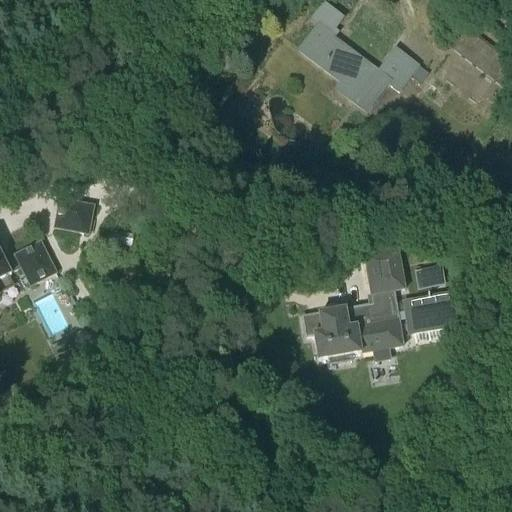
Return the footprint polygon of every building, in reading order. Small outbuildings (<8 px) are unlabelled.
[(311,23),(318,28),(300,53),(342,85),(345,80),(357,89),(349,101),(366,114),(386,86),(398,95),(411,78),(420,85),(427,76),(396,52),(378,76),(332,41),(336,35),(333,32),(341,21),(323,7),(311,23)] [(511,78),(511,67),(464,31),(450,51),(503,91),(511,78)] [(131,157),(127,181),(139,183),(143,160),(131,157)] [(93,209),(59,202),(54,231),(88,237),(93,209)] [(428,213),(426,220),(436,222),(437,215),(437,214),(428,213)] [(443,215),(442,223),(454,225),(455,218),(448,216),(443,215)] [(0,283),(10,278),(9,276),(20,271),(30,289),(56,276),(40,245),(14,258),(15,260),(4,265),(0,257),(0,283)] [(375,307),(304,320),(308,340),(317,339),(322,364),(331,362),(355,358),(376,354),(392,351),(404,349),(400,323),(406,322),(408,322),(409,327),(411,335),(457,328),(461,327),(460,319),(460,318),(456,296),(405,305),(406,315),(405,315),(399,316),(395,293),(406,291),(399,252),(365,258),(375,307)] [(435,270),(416,273),(419,293),(439,290),(435,270)] [(60,355),(58,350),(53,348),(50,350),(54,358),(60,355)]
